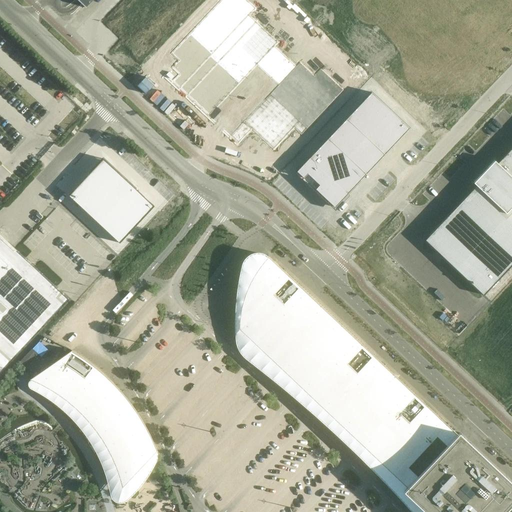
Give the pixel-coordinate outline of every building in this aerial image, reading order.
[(250,15),(256,8),(247,0),(220,0),(170,54),(178,60),(164,75),(238,144),(252,130),(273,150),(294,128),(301,135),(344,90),(320,68),(314,75),(299,62),(296,66),(275,46),(279,42),(250,15)] [(371,92),(297,171),(335,207),(409,128),(371,92)] [(476,185),(425,240),(483,295),(511,264),(511,146),(497,163),(494,160),(473,182),(476,185)] [(103,158),(68,195),(119,243),(154,206),(103,158)] [(0,372),(68,299),(60,291),(56,288),(32,266),(24,259),(16,251),(13,250),(6,243),(0,237),(0,372)] [(263,260),(268,255),(260,251),(253,250),(247,251),(243,253),(240,257),(236,262),(234,280),(232,294),(231,309),(231,324),(231,337),(233,347),(236,353),(241,357),(271,381),(396,500),(407,511),(432,511),(406,487),(238,328),(239,322),(239,315),(240,308),(242,302),(244,295),(246,289),(249,283),(252,277),(255,271),(259,266),(263,260)] [(239,322),(238,328),(406,487),(432,511),(511,511),(511,485),(268,255),(263,260),(259,266),(255,271),(252,277),(249,283),(246,289),(244,295),(242,302),(240,308),(239,315),(239,322)] [(140,468),(157,450),(151,438),(145,426),(138,415),(131,404),(122,393),(113,383),(104,374),(93,365),(83,357),(71,350),(30,379),(43,385),(56,393),(67,401),(79,411),(89,422),(98,434),(106,446),(112,459),(118,473),(122,487),(140,468)] [(43,385),(30,379),(25,382),(24,385),(25,387),(26,389),(31,391),(41,397),(54,406),(65,416),(74,426),(87,444),(93,455),(100,470),(103,479),(106,489),(108,496),(111,502),(116,504),(119,503),(126,498),(133,489),(139,481),(152,464),(155,457),(157,450),(122,487),(118,473),(112,459),(106,446),(98,434),(89,422),(79,411),(67,401),(56,393),(43,385)]
